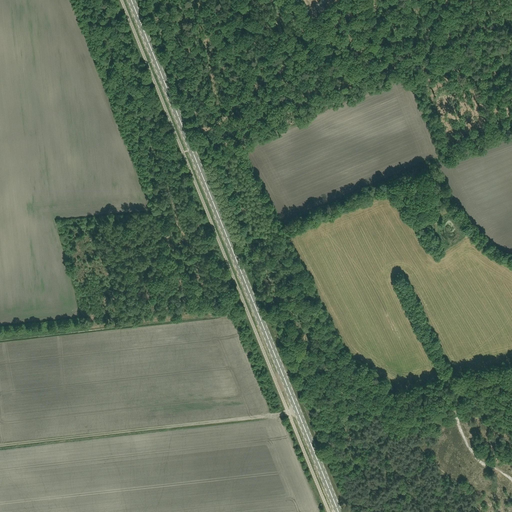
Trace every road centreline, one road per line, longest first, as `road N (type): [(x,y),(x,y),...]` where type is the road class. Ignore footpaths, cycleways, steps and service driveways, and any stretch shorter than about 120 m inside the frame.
road 1 (primary): [(337,511),(130,0)]
road 2 (track): [(369,0),(327,23),(220,140),(184,156)]
road 3 (track): [(0,336),(231,315)]
